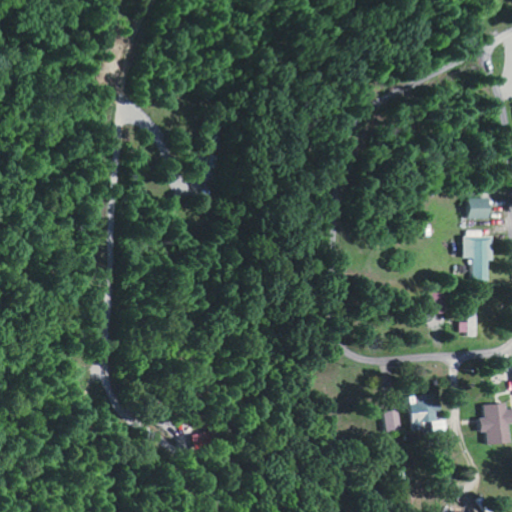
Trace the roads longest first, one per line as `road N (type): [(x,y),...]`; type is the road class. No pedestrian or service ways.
road 1 (residential): [(511,33),(383,103),(358,125),(339,170),(335,327)]
road 2 (residential): [(187,337),(151,228),(142,111),(158,15),(173,0)]
road 3 (residential): [(298,511),(258,434),(187,337)]
road 4 (residential): [(335,327),(339,342),(374,359),(511,355)]
